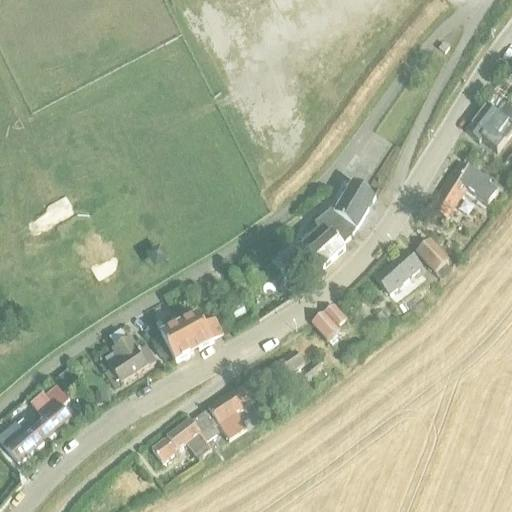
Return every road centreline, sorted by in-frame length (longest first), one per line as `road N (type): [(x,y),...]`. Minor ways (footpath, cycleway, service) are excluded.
road 1 (residential): [(472,7),(415,58),(362,136),(282,213),(87,343),(0,416)]
road 2 (tertiary): [(22,511),(101,434),(266,341)]
road 3 (unclassified): [(73,511),(172,421),(235,377),(266,341)]
road 4 (tertiary): [(266,341),(310,314),(385,239),(420,187)]
road 5 (residential): [(472,7),(412,146),(420,187)]
road 6 (tertiary): [(420,187),(511,49)]
